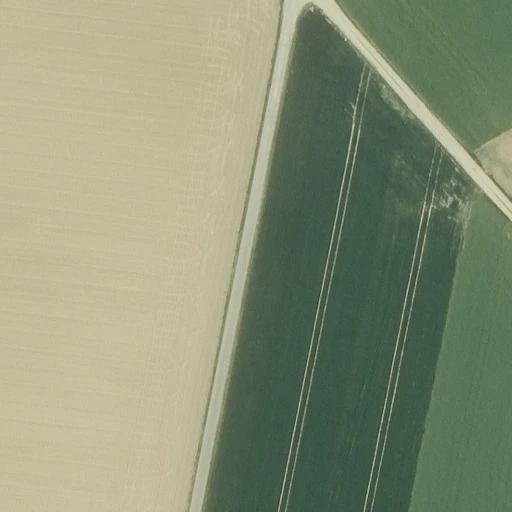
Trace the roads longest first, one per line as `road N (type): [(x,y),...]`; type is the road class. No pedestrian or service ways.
road 1 (track): [(191,511),(289,0)]
road 2 (track): [(511,217),(315,0)]
